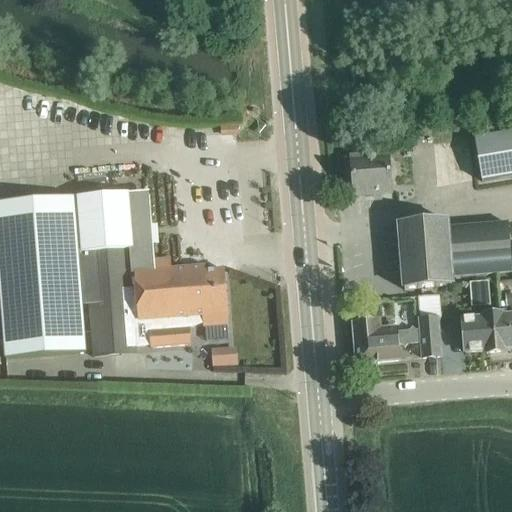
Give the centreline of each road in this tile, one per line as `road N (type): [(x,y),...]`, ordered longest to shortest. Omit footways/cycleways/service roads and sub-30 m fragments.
road 1 (tertiary): [(317,404),(283,0)]
road 2 (unclassified): [(317,404),(511,390)]
